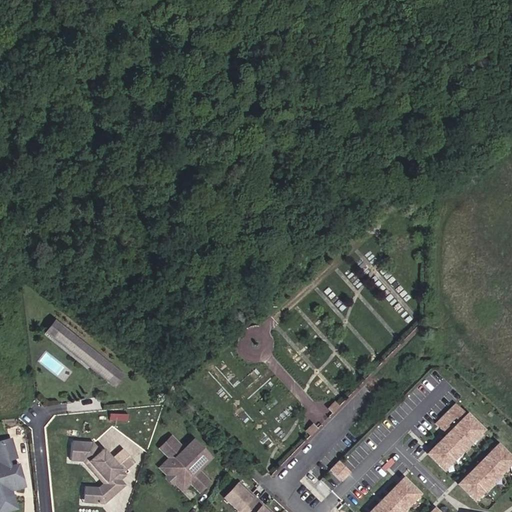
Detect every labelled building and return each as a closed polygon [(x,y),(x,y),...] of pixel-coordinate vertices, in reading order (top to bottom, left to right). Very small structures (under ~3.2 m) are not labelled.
[(52,338),(61,327),(54,321),(45,333),(52,338)] [(116,370),(61,327),(52,338),(107,381),(116,370)] [(114,387),(123,375),(116,370),(107,381),(114,387)] [(332,414),(339,407),(334,402),(327,409),(332,414)] [(440,470),(479,429),(451,403),(432,424),(438,430),(453,414),(458,419),(424,454),(440,470)] [(310,437),(317,429),(312,424),(305,432),(310,437)] [(194,470),(207,458),(197,448),(195,451),(190,445),(183,452),(170,439),(162,448),(174,461),(164,470),(182,487),(189,480),(201,492),(208,485),(194,470)] [(24,487),(18,465),(10,468),(7,460),(16,458),(11,440),(0,442),(0,511),(3,511),(6,511),(5,507),(15,504),(9,486),(12,485),(18,488),(24,487)] [(123,472),(133,463),(122,450),(111,460),(102,450),(99,452),(92,443),(72,442),(70,461),(83,462),(88,462),(107,485),(103,489),(102,504),(103,504),(124,485),(120,480),(125,475),(123,472)] [(471,500),(510,460),(494,444),(456,485),(471,500)] [(164,470),(174,461),(162,448),(159,451),(168,460),(158,469),(167,478),(165,480),(172,487),(174,485),(181,493),(188,485),(198,495),(201,492),(189,480),(182,487),(164,470)] [(102,504),(103,489),(107,485),(88,462),(83,462),(103,484),(98,489),(84,488),(83,503),(102,504)] [(347,474),(336,463),(327,472),(339,483),(347,474)] [(399,511),(416,495),(400,480),(368,511),(399,511)] [(269,511),(238,483),(235,485),(264,511),(269,511)] [(264,511),(235,485),(223,498),(238,511),(264,511)]
